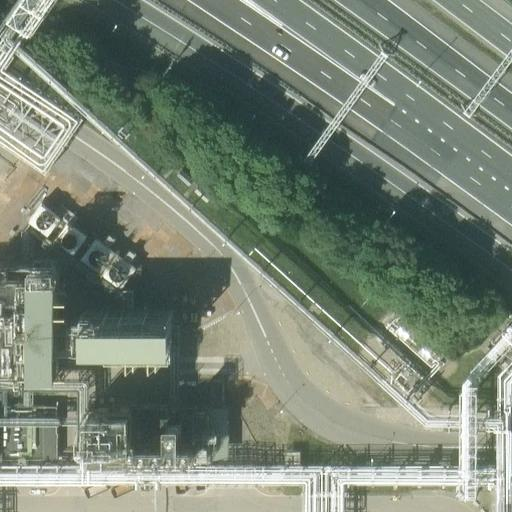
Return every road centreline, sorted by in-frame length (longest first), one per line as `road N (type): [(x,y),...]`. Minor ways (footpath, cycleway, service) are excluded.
road 1 (motorway): [(124,0),(511,266)]
road 2 (motorway): [(207,0),(275,42),(400,97)]
road 3 (motorway): [(511,107),(363,0)]
road 4 (motorway): [(269,0),(400,97)]
road 5 (motorway): [(400,97),(511,182)]
